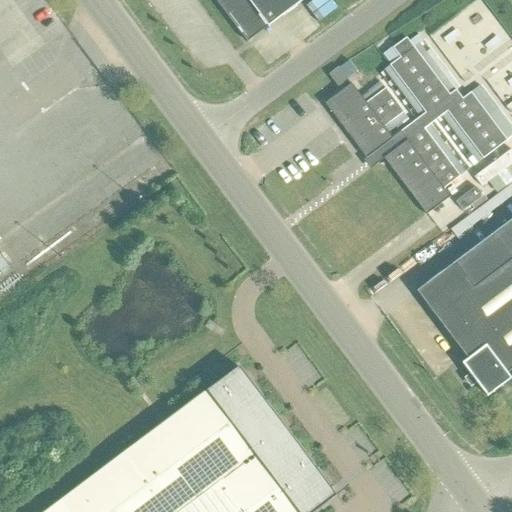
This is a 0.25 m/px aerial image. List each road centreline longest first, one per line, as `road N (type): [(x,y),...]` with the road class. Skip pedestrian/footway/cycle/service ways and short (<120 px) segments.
road 1 (unclassified): [(475,501),(191,137)]
road 2 (unclassified): [(191,137),(378,0)]
road 3 (unclassified): [(191,137),(91,0)]
